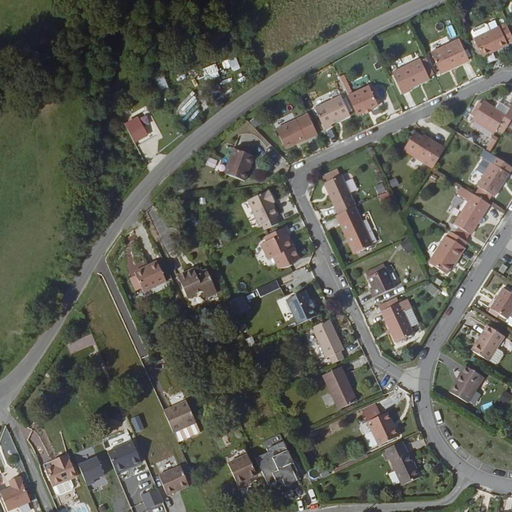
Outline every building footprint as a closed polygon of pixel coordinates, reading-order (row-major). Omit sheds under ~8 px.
[(511,37),(505,24),(490,32),(474,40),(475,41),(483,57),(483,58),(498,50),(500,52),(509,47),(508,45),(511,42),(511,37)] [(474,40),(490,32),(487,26),(484,25),(472,31),(471,34),(474,40)] [(442,77),(470,62),(460,41),(432,55),(442,77)] [(479,59),(483,57),(475,41),(471,43),(479,59)] [(202,52),(205,59),(211,56),(208,49),(202,52)] [(207,64),(213,77),(228,71),(225,60),(221,61),(220,58),(207,64)] [(435,76),(428,59),(422,62),(421,60),(393,74),(404,97),(411,93),(410,91),(430,81),(429,79),(435,76)] [(205,80),(213,77),(207,64),(200,67),(205,80)] [(163,74),(154,77),(161,94),(170,90),(163,74)] [(346,75),(339,77),(344,93),(351,91),(346,75)] [(372,86),(350,97),(360,118),(381,107),(372,86)] [(352,115),(344,97),(317,109),(327,132),(334,128),(333,124),(352,115)] [(182,101),(180,111),(190,113),(191,103),(182,101)] [(473,118),(476,120),(485,107),(481,104),(473,118)] [(511,125),(511,111),(508,117),(498,111),(487,104),(485,107),(476,120),(474,123),(497,137),(500,133),(506,136),(511,125)] [(508,117),(511,111),(511,109),(502,104),(498,111),(508,117)] [(319,135),(309,116),(277,131),(287,152),(319,135)] [(134,141),(143,135),(135,119),(125,125),(134,141)] [(434,173),(447,152),(418,134),(405,155),(434,173)] [(486,149),(491,152),(498,138),(493,136),(486,149)] [(497,199),(511,174),(511,169),(485,152),(482,157),(486,160),(493,164),(486,176),(479,187),(483,189),(494,197),(497,199)] [(249,174),(253,159),(236,153),(227,179),(248,185),(251,175),(249,174)] [(486,176),(493,164),(486,160),(479,171),(486,176)] [(336,183),(342,179),(339,174),(333,177),(336,183)] [(327,179),(329,186),(336,183),(333,177),(327,179)] [(341,218),(357,211),(342,179),(336,183),(329,186),(327,187),(341,218)] [(378,194),(386,191),(383,183),(375,186),(378,194)] [(490,204),(494,197),(483,189),(479,196),(490,204)] [(266,226),(269,233),(281,227),(278,221),(280,219),(275,207),(278,206),(273,194),(251,204),(262,228),(266,226)] [(472,239),(491,209),(475,199),(456,229),(472,239)] [(341,218),(339,219),(352,250),(355,249),(360,258),(376,249),(357,211),(341,218)] [(292,238),(288,231),(266,241),(268,246),(264,248),(270,264),(276,262),(281,274),(295,270),(302,264),(291,238),(292,238)] [(461,240),(452,235),(449,240),(448,239),(431,266),(449,277),(457,264),(460,265),(468,251),(467,251),(458,245),(461,240)] [(408,238),(400,244),(407,254),(415,248),(408,238)] [(467,251),(470,246),(461,240),(458,245),(467,251)] [(367,275),(385,265),(383,260),(365,269),(367,275)] [(140,279),(145,291),(147,295),(170,285),(161,264),(138,274),(140,279)] [(397,291),(385,265),(367,275),(375,292),(374,292),(378,301),(397,291)] [(504,275),(509,269),(504,266),(500,272),(504,275)] [(220,297),(209,275),(198,279),(196,273),(180,281),(190,303),(205,296),(209,302),(220,297)] [(140,294),(145,291),(140,279),(134,281),(140,294)] [(441,297),(437,288),(430,291),(434,300),(441,297)] [(511,317),(511,294),(506,290),(494,310),(502,316),(510,321),(511,317)] [(299,330),(318,322),(307,295),(287,304),(299,330)] [(249,315),(243,301),(231,307),(237,321),(249,315)] [(397,309),(384,315),(398,347),(416,338),(413,332),(406,316),(402,307),(400,301),(394,304),(397,309)] [(394,304),(381,310),(384,315),(397,309),(394,304)] [(402,307),(406,316),(412,314),(408,304),(402,307)] [(500,319),(502,316),(494,310),(492,313),(500,319)] [(414,313),(412,314),(406,316),(413,332),(421,328),(414,313)] [(337,369),(348,364),(345,357),(349,355),(334,325),(316,333),(330,364),(334,362),(337,369)] [(490,364),(506,339),(489,327),(479,340),(482,342),(475,353),(490,364)] [(469,406),(485,381),(467,369),(462,376),(465,378),(459,387),(457,386),(451,395),(469,406)] [(342,414),(360,406),(344,371),(327,379),(342,414)] [(164,411),(173,432),(195,422),(185,400),(164,411)] [(367,413),(373,425),(386,418),(380,407),(367,413)] [(384,447),(400,439),(393,425),(395,424),(391,415),(386,418),(373,425),(377,433),(383,445),(384,447)] [(140,416),(131,419),(135,433),(144,430),(140,416)] [(195,422),(173,432),(178,442),(200,431),(195,422)] [(393,425),(400,439),(403,438),(395,424),(393,425)] [(383,445),(377,433),(369,438),(375,449),(383,445)] [(256,458),(267,486),(283,480),(285,486),(300,481),(282,434),(263,441),(268,454),(256,458)] [(415,466),(404,441),(387,449),(404,485),(422,477),(417,465),(415,466)] [(141,464),(131,442),(107,452),(116,474),(141,464)] [(57,462),(51,465),(44,467),(51,487),(52,486),(69,480),(76,477),(67,454),(55,458),(57,462)] [(240,487),(248,485),(246,479),(251,478),(258,475),(250,455),(230,463),(240,487)] [(98,459),(80,467),(89,487),(97,484),(95,481),(106,476),(98,459)] [(167,497),(186,487),(176,468),(157,478),(167,497)] [(11,481),(0,486),(0,490),(8,508),(30,498),(20,473),(10,477),(11,481)] [(72,487),(69,480),(52,486),(55,494),(58,495),(70,490),(72,487)] [(164,504),(158,490),(142,497),(148,511),(164,504)]
